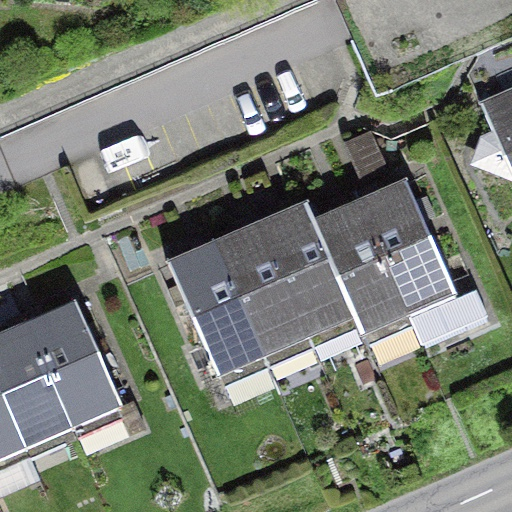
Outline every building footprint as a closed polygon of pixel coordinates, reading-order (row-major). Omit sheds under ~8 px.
[(511,178),(511,92),(481,106),(495,139),(486,143),(479,162),(510,173),(511,178)] [(384,171),(367,134),(345,144),(361,181),(384,171)] [(405,183),(359,204),(408,315),(421,345),(485,316),(474,291),(456,299),(405,183)] [(362,335),(408,315),(359,204),(313,224),(354,317),(362,335)] [(305,205),(260,225),(309,337),(354,317),(313,224),(305,205)] [(260,225),(215,245),(264,357),(309,337),(260,225)] [(218,377),(264,357),(215,245),(168,265),(218,377)] [(76,304),(27,325),(72,427),(121,406),(76,304)] [(0,390),(25,448),(72,427),(27,325),(0,337),(0,390)] [(0,458),(25,448),(0,390),(0,458)]
